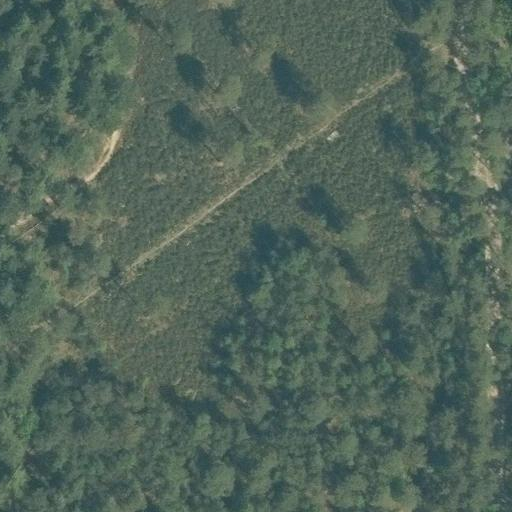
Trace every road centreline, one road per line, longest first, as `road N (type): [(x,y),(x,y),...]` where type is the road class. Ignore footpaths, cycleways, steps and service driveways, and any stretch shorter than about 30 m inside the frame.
road 1 (track): [(0,360),(468,42),(496,32)]
road 2 (track): [(494,511),(493,252),(466,0)]
